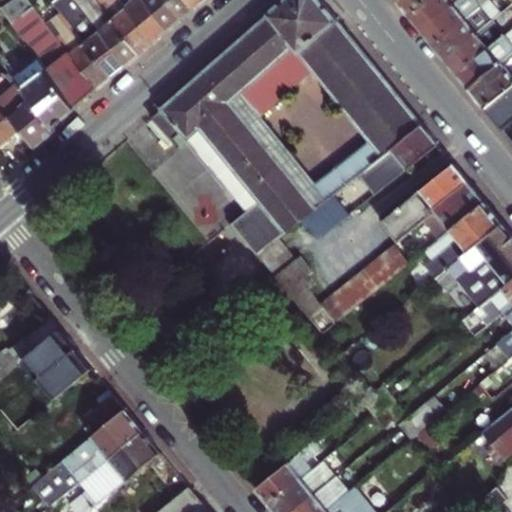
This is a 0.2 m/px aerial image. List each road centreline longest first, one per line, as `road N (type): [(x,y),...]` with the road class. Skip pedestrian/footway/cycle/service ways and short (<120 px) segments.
road 1 (residential): [(0,216),(242,511)]
road 2 (tertiary): [(0,216),(250,0)]
road 3 (residential): [(361,0),(511,184)]
